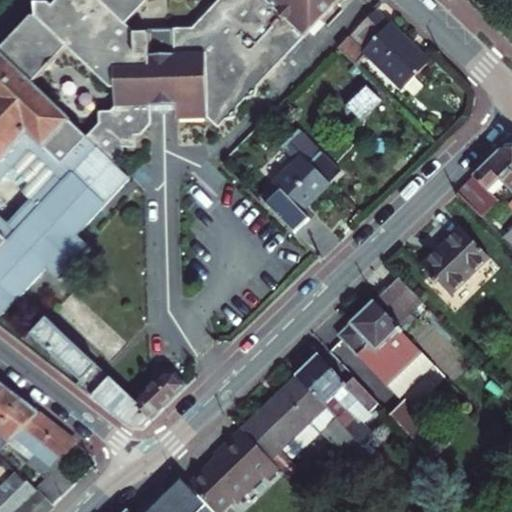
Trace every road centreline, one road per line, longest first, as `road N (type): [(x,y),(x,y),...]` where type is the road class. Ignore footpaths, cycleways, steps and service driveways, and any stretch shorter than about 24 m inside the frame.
road 1 (secondary): [(141,459),(511,107)]
road 2 (residential): [(0,348),(141,459)]
road 3 (secondary): [(417,0),(511,94)]
